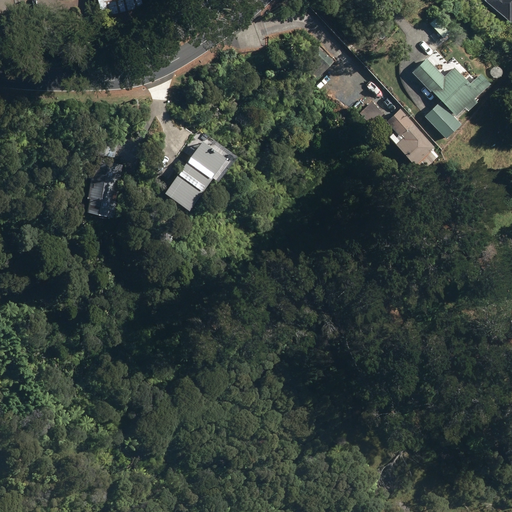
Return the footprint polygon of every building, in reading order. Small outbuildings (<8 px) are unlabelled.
[(93,0),(98,19),(138,10),(135,0),(93,0)] [(511,0),(480,0),(479,1),(506,24),(511,17),(511,0)] [(316,79),(332,61),(316,47),(300,65),(316,79)] [(460,124),(452,117),(486,84),(477,75),(467,85),(451,68),(440,78),(423,60),(409,73),(437,101),(421,117),(444,140),(460,124)] [(345,85),(335,74),(321,88),(331,98),(345,85)] [(384,94),(377,100),(387,112),(394,106),(384,94)] [(380,115),(369,102),(355,113),(367,127),(380,115)] [(395,109),(380,123),(394,138),(409,124),(395,109)] [(416,173),(436,155),(410,127),(390,145),(416,173)] [(124,160),(99,157),(92,204),(117,207),(124,160)] [(507,292),(503,262),(486,264),(490,295),(507,292)]
